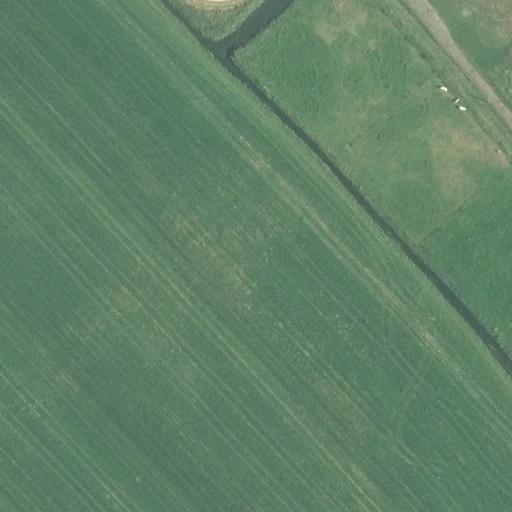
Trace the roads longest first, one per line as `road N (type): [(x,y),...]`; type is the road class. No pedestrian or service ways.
road 1 (track): [(511,139),(397,0)]
road 2 (track): [(216,87),(121,0)]
